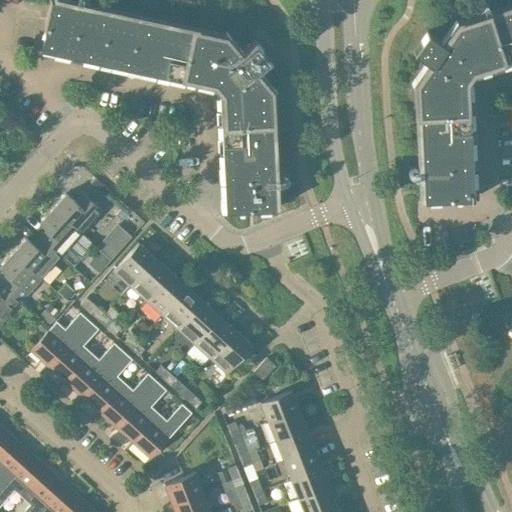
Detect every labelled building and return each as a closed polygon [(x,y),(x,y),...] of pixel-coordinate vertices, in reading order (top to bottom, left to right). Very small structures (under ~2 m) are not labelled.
[(75,50),(85,6),(59,0),(51,0),(42,42),(75,50)] [(105,56),(114,12),(85,6),(75,50),(105,56)] [(511,55),(511,8),(486,17),(499,60),(511,55)] [(134,63),(144,18),(114,12),(105,56),(134,63)] [(499,60),(486,17),(458,25),(471,68),(499,60)] [(162,69),(171,24),(144,18),(134,63),(162,69)] [(190,75),(200,31),(171,24),(162,69),(190,75)] [(471,68),(458,25),(446,44),(428,31),(421,41),(468,74),(471,68)] [(216,80),(225,36),(200,31),(190,75),(216,80)] [(220,86),(264,49),(256,39),(240,53),(225,36),(216,80),(220,86)] [(468,74),(421,41),(414,51),(432,64),(419,82),(464,79),(468,74)] [(272,58),(264,49),(220,86),(225,91),(225,92),(270,89),(255,72),(272,58)] [(465,105),(464,79),(419,82),(420,107),(465,105)] [(271,125),(270,89),(225,92),(226,127),(271,125)] [(466,135),(465,105),(420,107),(421,137),(466,135)] [(273,156),(271,125),(226,127),(228,158),(273,156)] [(468,169),(466,135),(421,137),(423,171),(468,169)] [(274,183),(273,156),(228,158),(229,185),(274,183)] [(469,198),(468,169),(423,171),(424,200),(469,198)] [(275,208),(274,183),(229,185),(230,210),(275,208)] [(81,233),(102,210),(81,191),(74,199),(66,193),(53,207),(81,233)] [(61,255),(81,233),(53,207),(39,223),(47,229),(40,236),(61,255)] [(92,254),(106,266),(134,235),(121,223),(92,254)] [(41,277),(61,255),(40,236),(34,244),(26,237),(13,252),(41,277)] [(129,286),(155,257),(138,242),(112,270),(129,286)] [(21,300),(41,277),(13,252),(0,266),(0,267),(7,274),(0,281),(21,300)] [(145,300),(171,272),(155,257),(129,286),(145,300)] [(161,314),(187,286),(171,272),(145,300),(161,314)] [(21,300),(0,281),(0,322),(0,323),(21,300)] [(177,329),(203,301),(187,286),(161,314),(177,329)] [(193,343),(219,315),(203,301),(177,329),(193,343)] [(42,316),(50,323),(59,313),(51,306),(42,316)] [(98,320),(104,314),(96,307),(91,313),(98,320)] [(47,366),(89,320),(79,311),(64,328),(56,321),(30,350),(47,366)] [(112,320),(104,314),(98,320),(106,327),(112,320)] [(209,358),(235,330),(219,315),(193,343),(209,358)] [(64,381),(91,352),(83,345),(98,328),(89,320),(47,366),(64,381)] [(252,345),(235,330),(209,358),(226,373),(252,345)] [(129,336),(123,342),(130,349),(136,342),(129,336)] [(81,396),(123,350),(113,342),(98,359),(91,352),(64,381),(81,396)] [(144,349),(136,342),(130,349),(138,356),(144,349)] [(98,411),(124,382),(117,375),(132,359),(123,350),(81,396),(98,411)] [(445,354),(451,370),(457,368),(451,352),(445,354)] [(275,365),(266,357),(253,371),(262,379),(275,365)] [(162,378),(168,371),(161,365),(155,371),(162,378)] [(176,378),(168,371),(162,378),(170,385),(176,378)] [(115,427),(156,381),(147,372),(132,389),(124,382),(98,411),(115,427)] [(132,442),(158,413),(151,406),(166,389),(156,381),(115,427),(132,442)] [(260,402),(268,422),(299,409),(291,390),(260,402)] [(201,401),(193,394),(187,400),(195,407),(201,401)] [(150,458),(191,412),(181,403),(166,420),(158,413),(132,442),(150,458)] [(306,428),(299,409),(268,422),(275,440),(306,428)] [(235,421),(226,424),(231,436),(239,433),(235,421)] [(0,452),(14,437),(0,424),(0,452)] [(314,447),(306,428),(275,440),(284,461),(314,447)] [(0,486),(31,453),(14,437),(0,452),(0,486)] [(247,452),(242,440),(234,444),(239,455),(247,452)] [(321,466),(314,447),(284,461),(290,478),(321,466)] [(251,464),(247,452),(239,455),(243,467),(251,464)] [(22,497),(48,468),(31,453),(0,486),(0,505),(14,490),(22,497)] [(329,486),(321,466),(290,478),(298,498),(329,486)] [(38,511),(65,483),(48,468),(22,497),(29,504),(22,511),(38,511)] [(242,479),(237,468),(229,471),(233,483),(242,479)] [(195,471),(164,483),(172,503),(203,491),(195,471)] [(262,490),(257,478),(249,482),(254,493),(262,490)] [(69,511),(82,498),(65,483),(38,511),(69,511)] [(248,495),(243,484),(235,487),(240,499),(248,495)] [(319,511),(337,505),(329,486),(298,498),(303,511),(319,511)] [(266,502),(262,490),(254,493),(258,505),(266,502)] [(205,511),(210,510),(203,491),(172,503),(175,511),(205,511)] [(252,507),(248,495),(240,499),(244,510),(252,507)] [(96,511),(82,498),(69,511),(96,511)]
